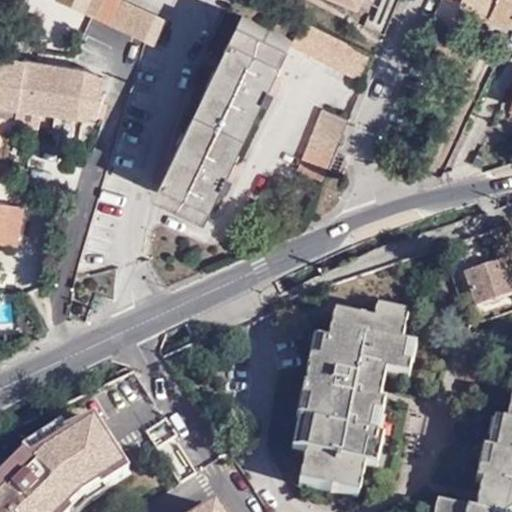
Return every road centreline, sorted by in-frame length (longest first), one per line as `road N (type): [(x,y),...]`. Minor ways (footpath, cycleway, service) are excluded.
road 1 (residential): [(511,188),(301,252),(128,332)]
road 2 (unknown): [(58,365),(56,324),(90,175)]
road 3 (residential): [(207,457),(128,332)]
road 4 (residential): [(128,332),(0,392)]
